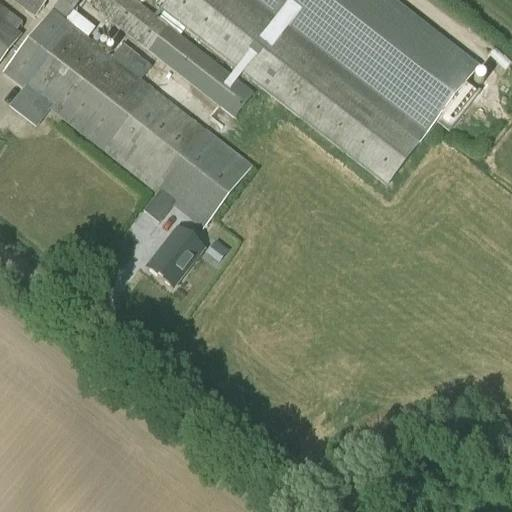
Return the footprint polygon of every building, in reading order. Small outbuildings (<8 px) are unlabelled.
[(7,0),(34,19),(48,0),(7,0)] [(233,121),(253,96),(130,0),(93,0),(88,7),(233,121)] [(391,0),(168,0),(159,12),(386,188),(435,124),(448,134),(479,93),(467,83),(478,67),(391,0)] [(0,63),(21,37),(18,34),(24,27),(0,8),(0,63)] [(251,169),(204,132),(51,13),(2,75),(22,91),(201,233),(251,169)] [(160,82),(204,127),(214,117),(170,72),(160,82)] [(171,291),(202,251),(176,231),(145,271),(171,291)]
